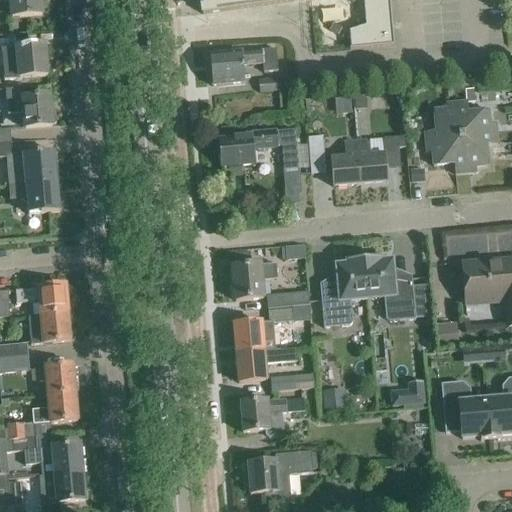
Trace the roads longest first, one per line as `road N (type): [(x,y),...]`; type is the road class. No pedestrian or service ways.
road 1 (tertiary): [(178,511),(133,0)]
road 2 (residential): [(511,210),(190,241)]
road 3 (residential): [(214,511),(190,241)]
road 4 (residential): [(128,511),(105,254)]
road 5 (residential): [(105,254),(83,0)]
road 6 (residential): [(190,241),(172,35)]
road 7 (unclassified): [(311,69),(511,54)]
road 8 (unclassified): [(311,69),(290,32),(172,35)]
